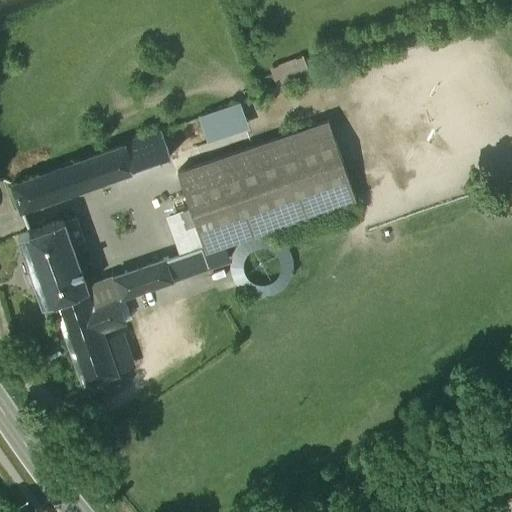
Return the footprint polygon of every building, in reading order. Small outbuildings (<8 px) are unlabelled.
[(307,52),(273,65),(281,86),(315,73),(307,52)] [(245,98),(203,115),(214,141),(256,124),(245,98)] [(328,119),(176,172),(204,251),(355,199),(328,119)] [(161,132),(125,144),(134,170),(170,157),(161,132)] [(125,144),(12,185),(21,210),(134,170),(125,144)] [(87,289),(62,220),(18,236),(46,316),(57,313),(53,301),(87,289)] [(117,299),(125,321),(227,285),(219,263),(230,259),(225,245),(203,253),(208,267),(172,279),(117,299)] [(200,246),(164,259),(172,279),(208,267),(203,253),(200,246)] [(164,259),(113,277),(120,297),(172,279),(164,259)] [(87,289),(53,301),(57,313),(83,385),(117,373),(101,329),(92,305),(87,289)] [(116,297),(92,305),(101,329),(125,321),(116,297)]
